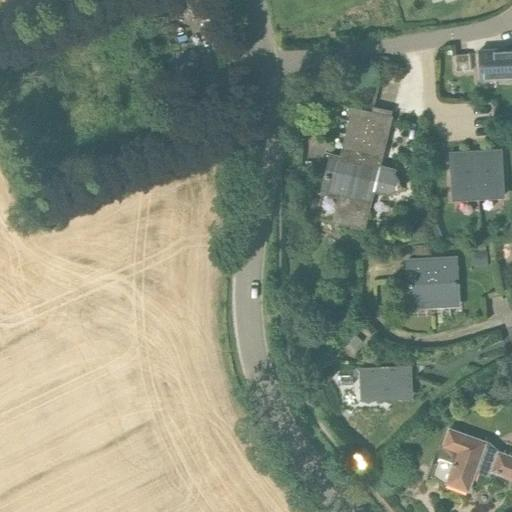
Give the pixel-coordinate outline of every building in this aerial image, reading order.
[(511,71),(511,48),(494,50),(494,51),(479,51),(481,82),(497,81),(497,72),(511,71)] [(459,59),(459,56),(454,56),(456,73),(471,72),(470,58),(459,59)] [(379,83),(369,81),(363,104),(373,107),(379,83)] [(380,166),(392,117),(340,104),(330,146),(345,150),(343,158),(330,155),(315,218),(365,230),(374,192),(390,196),(403,188),(395,175),(396,170),(380,166)] [(478,198),(504,196),(503,184),(503,174),(501,152),(477,153),(478,198)] [(478,198),(477,153),(451,155),(453,200),(478,198)] [(438,222),(426,226),(432,241),(445,239),(438,222)] [(424,228),(408,228),(408,240),(424,240),(424,228)] [(498,262),(505,262),(511,255),(510,243),(497,243),(498,262)] [(431,255),(430,246),(412,247),(412,256),(431,255)] [(488,267),(487,251),(474,252),(474,268),(488,267)] [(431,260),(433,282),(434,301),(458,299),(457,282),(458,282),(456,259),(431,260)] [(434,301),(433,282),(431,260),(406,262),(408,285),(409,302),(434,301)] [(355,336),(349,343),(356,350),(363,343),(355,336)] [(412,369),(360,371),(361,406),(413,405),(412,369)] [(511,458),(484,448),(485,443),(450,430),(439,458),(454,463),(447,483),(468,491),(478,466),(511,478),(511,458)]
